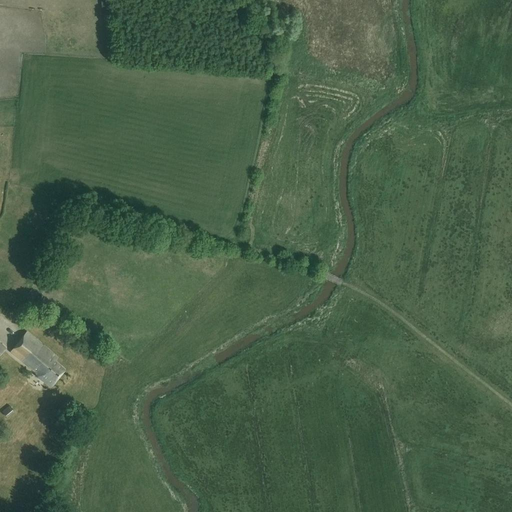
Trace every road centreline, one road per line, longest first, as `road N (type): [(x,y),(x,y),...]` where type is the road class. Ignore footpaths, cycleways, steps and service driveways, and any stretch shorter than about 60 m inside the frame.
road 1 (track): [(343,282),(80,202),(66,209),(25,306),(14,319),(0,319)]
road 2 (track): [(272,74),(234,246)]
